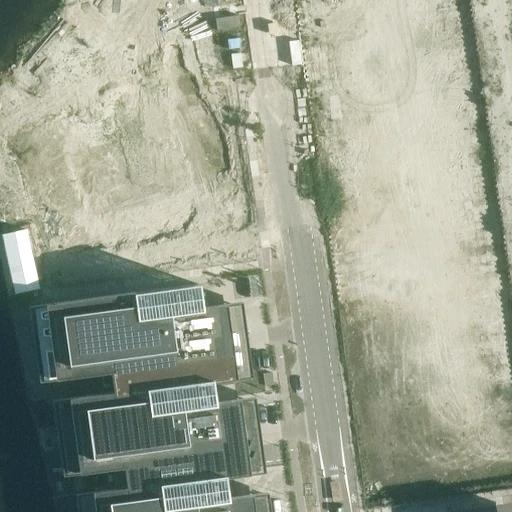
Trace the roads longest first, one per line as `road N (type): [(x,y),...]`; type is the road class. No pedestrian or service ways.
road 1 (tertiary): [(339,511),(274,85)]
road 2 (unknown): [(297,233),(230,195),(205,164),(199,141),(209,103),(274,85),(280,0)]
